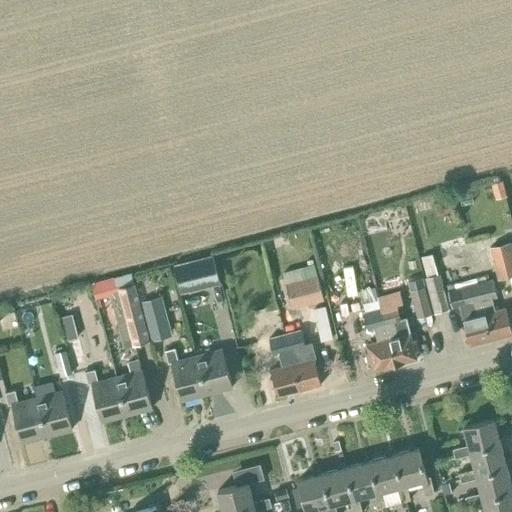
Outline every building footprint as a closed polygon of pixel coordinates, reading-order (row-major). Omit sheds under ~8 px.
[(491,183),(495,199),(506,196),(502,180),(491,183)] [(511,275),(511,252),(509,242),(494,246),(502,278),(511,275)] [(437,274),(432,253),(421,256),(426,276),(424,277),(433,313),(449,309),(440,273),(437,274)] [(180,294),(220,283),(213,254),(172,265),(180,294)] [(292,308),(324,300),(314,264),(282,272),(292,308)] [(132,283),(131,277),(117,280),(118,286),(117,286),(132,346),(150,341),(134,282),(132,283)] [(416,318),(432,314),(422,278),(407,282),(416,318)] [(491,339),(511,333),(511,331),(510,325),(511,325),(511,317),(511,314),(508,315),(505,307),(494,310),(491,297),(496,296),(492,279),(476,283),(491,339)] [(469,345),(491,339),(476,283),(448,291),(452,308),(459,306),(464,326),(461,327),(463,338),(467,337),(469,345)] [(400,318),(396,305),(402,303),(398,290),(377,296),(380,309),(395,364),(416,359),(414,351),(418,350),(415,339),(412,340),(405,316),(400,318)] [(172,336),(162,296),(140,301),(151,341),(172,336)] [(395,364),(380,309),(377,296),(361,300),(364,313),(368,330),(374,328),(377,341),(366,344),(368,352),(365,353),(368,363),(371,362),(373,370),(395,364)] [(328,300),(317,303),(325,336),(336,333),(328,300)] [(77,338),(71,315),(61,317),(67,341),(77,338)] [(299,390),(321,384),(318,376),(322,375),(319,365),(316,366),(313,357),(316,356),(312,341),(304,343),(300,330),(284,335),(299,390)] [(277,396),(299,390),(284,335),(268,339),(272,355),(278,354),(281,366),(270,369),(272,377),(269,378),(272,389),(275,388),(277,396)] [(207,394),(197,355),(178,360),(175,348),(164,350),(168,363),(172,362),(182,400),(207,394)] [(207,394),(232,387),(222,348),(197,355),(207,394)] [(141,369),(141,370),(138,357),(127,360),(130,372),(116,376),(127,415),(152,408),(141,369)] [(127,415),(116,376),(98,381),(94,369),(84,371),(88,384),(91,383),(101,421),(127,415)] [(47,435),(37,397),(18,402),(15,390),(5,392),(8,405),(12,404),(22,442),(47,435)] [(47,435),(72,429),(62,390),(37,397),(47,435)] [(470,450),(500,442),(494,418),(464,425),(468,445),(453,449),(455,458),(471,454),(470,450)] [(476,474),(506,467),(500,442),(470,450),(471,454),(474,469),(459,473),(461,481),(476,477),(476,474)] [(425,495),(434,493),(429,476),(426,477),(418,448),(394,454),(402,485),(405,484),(421,480),(425,495)] [(409,499),(405,484),(402,485),(394,454),(370,460),(378,491),(381,491),(397,486),(401,501),(409,499)] [(385,506),(381,491),(378,491),(370,460),(346,467),(354,498),(358,497),(372,493),(376,508),(385,506)] [(361,511),(362,511),(358,497),(354,498),(346,467),(322,473),(330,504),(334,503),(349,499),(352,511),(361,511)] [(482,498),(511,490),(511,489),(506,467),(476,474),(476,477),(480,494),(466,497),(468,506),(482,502),(482,498)] [(336,511),(334,503),(330,504),(322,473),(297,480),(306,511),(324,506),(326,511),(336,511)] [(255,511),(271,507),(269,497),(253,502),(248,482),(217,490),(222,511),(234,511),(254,507),(255,511)] [(442,484),(445,494),(452,492),(449,482),(442,484)] [(298,507),(304,506),(299,486),(293,488),(298,507)] [(277,500),(289,497),(286,488),(274,491),(277,500)] [(511,511),(511,490),(482,498),(482,502),(484,511),(511,511)]
